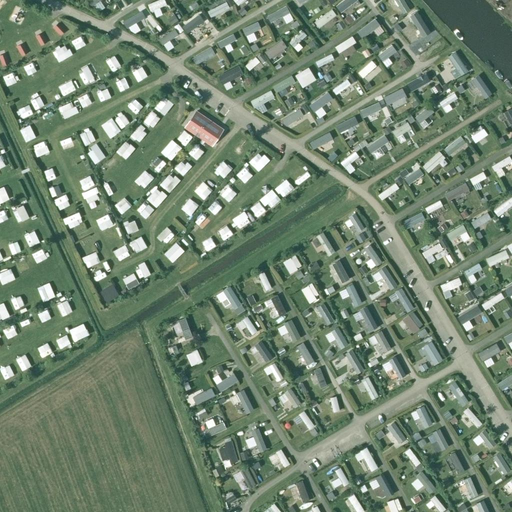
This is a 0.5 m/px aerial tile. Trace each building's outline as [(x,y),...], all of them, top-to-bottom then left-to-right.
[(150,11),(167,6),(165,0),(157,0),(147,3),(150,11)] [(339,0),(335,4),(343,14),(359,2),(357,0),(339,0)] [(395,0),(400,12),(408,9),(404,0),(395,0)] [(207,11),(211,18),(230,8),(226,1),(207,11)] [(191,10),(198,6),(196,2),(188,6),(191,10)] [(269,23),(286,15),(281,6),(265,14),(269,23)] [(332,8),(314,20),(319,27),(337,16),(332,8)] [(415,9),(409,14),(420,29),(426,25),(415,9)] [(190,35),(206,22),(200,14),(184,27),(190,35)] [(353,14),(344,16),(346,23),(355,21),(353,14)] [(175,15),(168,18),(171,24),(178,20),(175,15)] [(258,20),(241,26),(245,36),(262,30),(258,20)] [(397,20),(394,24),(400,29),(403,26),(397,20)] [(52,29),(59,35),(64,31),(57,24),(52,29)] [(168,42),(179,33),(174,28),(164,37),(168,42)] [(302,29),(288,42),(298,52),(304,47),(299,42),(307,35),(302,29)] [(413,48),(431,39),(427,29),(408,38),(413,48)] [(41,32),(35,36),(40,46),(47,42),(41,32)] [(221,48),(237,40),(233,32),(217,40),(221,48)] [(335,43),(342,57),(357,50),(353,41),(355,40),(352,34),(335,43)] [(81,37),(72,41),(77,52),(86,47),(81,37)] [(313,38),(306,42),(309,48),(317,43),(313,38)] [(377,54),(382,62),(398,51),(392,43),(377,54)] [(59,62),(72,55),(66,44),(53,51),(59,62)] [(267,50),(273,61),(283,56),(277,45),(267,50)] [(367,47),(361,50),(365,56),(371,54),(367,47)] [(314,56),(319,67),(335,59),(329,48),(314,56)] [(456,49),(447,54),(459,75),(468,70),(456,49)] [(202,52),(193,59),(197,64),(206,56),(202,52)] [(6,53),(0,54),(0,59),(1,64),(8,62),(6,53)] [(106,61),(112,71),(121,65),(115,56),(106,61)] [(250,71),(261,62),(255,56),(245,65),(250,71)] [(357,71),(363,78),(377,66),(371,59),(357,71)] [(223,84),(244,74),(239,63),(218,73),(223,84)] [(294,73),(303,87),(317,79),(308,65),(294,73)] [(143,67),(132,72),(137,83),(148,78),(143,67)] [(89,79),(97,74),(95,70),(87,74),(89,79)] [(407,81),(412,91),(430,82),(428,77),(423,80),(420,74),(407,81)] [(244,78),(248,85),(253,81),(249,75),(244,78)] [(272,84),(276,91),(291,82),(287,75),(272,84)] [(346,77),(331,89),(336,96),(351,84),(346,77)] [(119,92),(128,87),(122,78),(113,83),(119,92)] [(19,91),(19,82),(3,82),(3,91),(19,91)] [(454,87),(458,94),(465,91),(460,83),(454,87)] [(386,93),(390,101),(404,95),(400,87),(386,93)] [(107,101),(111,98),(106,89),(101,91),(107,101)] [(255,108),(263,105),(262,103),(275,98),(271,89),(251,97),(255,108)] [(452,89),(437,96),(441,106),(457,100),(452,89)] [(324,92),(308,105),(313,111),(329,98),(324,92)] [(78,97),(81,108),(91,105),(89,94),(78,97)] [(36,111),(45,106),(39,96),(30,101),(36,111)] [(289,107),(297,102),(293,97),(286,102),(289,107)] [(135,99),(128,107),(136,115),(143,106),(135,99)] [(365,117),(381,109),(377,100),(361,109),(365,117)] [(65,119),(76,113),(70,102),(60,108),(65,119)] [(274,108),(277,115),(286,112),(283,105),(274,108)] [(424,128),(432,122),(428,117),(435,112),(429,105),(414,117),(424,128)] [(511,107),(511,106),(502,110),(509,130),(511,128),(511,107)] [(286,126),(305,118),(301,107),(281,116),(286,126)] [(211,146),(223,130),(196,111),(184,128),(211,146)] [(142,124),(147,128),(155,119),(150,115),(142,124)] [(339,132),(359,122),(355,115),(336,124),(339,132)] [(408,123),(415,122),(413,115),(406,117),(408,123)] [(112,119),(102,125),(110,138),(120,131),(112,119)] [(394,130),(397,136),(407,130),(403,124),(394,130)] [(481,124),(468,132),(475,143),(488,135),(481,124)] [(31,126),(20,129),(25,143),(35,139),(31,126)] [(80,135),(85,146),(96,141),(90,130),(80,135)] [(313,148),(334,139),(330,131),(310,141),(313,148)] [(384,134),(368,146),(372,152),(389,141),(384,134)] [(172,139),(161,151),(170,159),(181,147),(172,139)] [(444,148),(449,155),(462,146),(457,139),(444,148)] [(66,152),(75,146),(72,140),(62,146),(66,152)] [(125,140),(116,151),(126,160),(135,148),(125,140)] [(34,158),(48,154),(45,144),(31,147),(34,158)] [(97,145),(87,150),(94,163),(105,158),(97,145)] [(471,147),(465,151),(474,162),(479,158),(471,147)] [(327,156),(331,161),(337,155),(333,150),(327,156)] [(345,168),(359,157),(355,150),(340,161),(345,168)] [(421,163),(428,172),(447,158),(440,150),(421,163)] [(363,151),(359,154),(365,161),(369,158),(363,151)] [(503,169),(508,167),(507,164),(511,162),(511,159),(508,152),(492,160),(500,177),(506,174),(503,169)] [(159,154),(150,162),(159,170),(167,162),(159,154)] [(258,154),(248,163),(259,175),(268,165),(258,154)] [(102,164),(112,174),(120,164),(110,155),(102,164)] [(226,175),(236,164),(228,157),(218,168),(226,175)] [(191,168),(183,159),(174,167),(182,176),(191,168)] [(42,167),(45,173),(54,169),(51,163),(42,167)] [(244,166),(234,176),(244,185),(253,176),(244,166)] [(403,175),(409,184),(419,177),(412,168),(403,175)] [(144,169),(134,181),(143,189),(153,178),(144,169)] [(295,178),(298,182),(309,173),(305,169),(295,178)] [(474,185),(487,181),(484,171),(470,176),(474,185)] [(102,176),(109,182),(112,179),(105,172),(102,176)] [(169,172),(159,185),(171,193),(180,180),(169,172)] [(88,204),(100,198),(90,175),(79,180),(84,192),(82,192),(88,204)] [(203,181),(194,189),(202,199),(212,190),(203,181)] [(450,199),(470,190),(466,181),(446,189),(450,199)] [(219,195),(225,199),(233,187),(228,183),(219,195)] [(380,190),(388,201),(398,193),(390,183),(380,190)] [(48,188),(52,197),(62,193),(58,184),(48,188)] [(157,187),(146,198),(156,207),(167,196),(157,187)] [(67,193),(55,198),(59,209),(71,205),(67,193)] [(276,195),(265,202),(269,207),(279,201),(276,195)] [(511,195),(493,209),(498,217),(511,207),(511,195)] [(125,197),(114,203),(120,213),(131,206),(125,197)] [(190,215),(198,204),(189,197),(180,208),(190,215)] [(439,199),(424,207),(432,221),(447,213),(439,199)] [(18,223),(28,219),(23,207),(13,211),(18,223)] [(463,219),(469,215),(465,209),(459,212),(463,219)] [(402,219),(407,229),(426,220),(421,210),(402,219)] [(475,229),(492,219),(487,211),(470,221),(475,229)] [(244,212),(234,219),(240,228),(250,221),(244,212)] [(355,212),(343,220),(348,227),(352,224),(358,232),(365,228),(355,212)] [(64,217),(69,230),(82,225),(78,213),(64,217)] [(199,227),(205,219),(199,215),(194,224),(199,227)] [(134,219),(124,223),(128,234),(138,230),(134,219)] [(444,222),(437,225),(441,232),(448,228),(444,222)] [(101,227),(105,240),(115,236),(111,224),(101,227)] [(225,240),(234,233),(227,224),(218,230),(225,240)] [(165,245),(175,234),(166,226),(156,236),(165,245)] [(448,242),(467,234),(464,227),(445,234),(448,242)] [(28,245),(39,242),(35,231),(24,235),(28,245)] [(324,234),(318,237),(327,252),(333,248),(324,234)] [(142,236),(131,240),(135,252),(146,248),(142,236)] [(203,242),(207,251),(215,247),(212,238),(203,242)] [(81,251),(88,246),(85,240),(77,245),(81,251)] [(172,261),(184,250),(176,241),(164,252),(172,261)] [(363,247),(371,259),(367,262),(370,268),(381,261),(370,243),(363,247)] [(440,243),(421,250),(425,260),(435,256),(433,253),(442,249),(440,243)] [(119,261),(130,255),(125,244),(113,250),(119,261)] [(37,264),(48,258),(43,247),(32,253),(37,264)] [(486,255),(490,266),(510,258),(505,247),(486,255)] [(82,255),(86,267),(100,262),(96,250),(82,255)] [(294,254),(283,262),(291,273),(302,264),(294,254)] [(15,264),(18,270),(30,264),(26,257),(15,264)] [(343,282),(349,280),(340,257),(334,259),(343,282)] [(314,260),(309,267),(314,271),(320,264),(314,260)] [(144,262),(134,268),(140,279),(151,273),(144,262)] [(9,267),(0,271),(0,277),(3,284),(14,279),(9,267)] [(378,273),(388,288),(394,283),(384,269),(378,273)] [(474,286),(483,280),(476,269),(467,275),(474,286)] [(265,270),(258,273),(264,291),(271,289),(265,270)] [(294,273),(298,279),(304,275),(300,270),(294,273)] [(26,276),(28,280),(40,275),(38,271),(26,276)] [(133,272),(123,277),(128,287),(138,282),(133,272)] [(452,295),(450,289),(462,286),(459,277),(439,283),(444,298),(452,295)] [(112,282),(100,290),(107,300),(119,292),(112,282)] [(301,288),(309,302),(320,296),(311,282),(301,288)] [(38,288),(43,299),(53,294),(48,284),(38,288)] [(236,316),(245,310),(231,284),(215,293),(220,302),(226,299),(236,316)] [(476,294),(482,289),(479,285),(472,289),(476,294)] [(406,312),(414,308),(402,286),(394,290),(406,312)] [(467,301),(473,299),(470,291),(464,293),(467,301)] [(485,311),(505,299),(501,291),(481,303),(485,311)] [(275,319),(287,313),(277,292),(264,298),(275,319)] [(15,309),(24,305),(19,295),(10,299),(15,309)] [(66,299),(57,304),(63,316),(73,311),(66,299)] [(320,319),(331,314),(325,302),(314,307),(320,319)] [(367,304),(355,311),(363,324),(374,317),(367,304)] [(469,321),(482,314),(477,304),(457,315),(466,331),(473,327),(469,321)] [(48,308),(38,311),(41,322),(51,319),(48,308)] [(402,320),(414,332),(423,323),(411,311),(402,320)] [(185,337),(193,334),(185,315),(178,318),(185,337)] [(248,315),(237,321),(241,328),(246,326),(251,335),(257,332),(248,315)] [(291,317),(284,321),(294,339),(301,335),(291,317)] [(339,325),(329,330),(338,349),(348,344),(339,325)] [(4,331),(8,343),(18,339),(14,327),(4,331)] [(381,329),(374,332),(384,353),(391,350),(381,329)] [(470,342),(475,339),(471,332),(466,335),(470,342)] [(511,332),(503,338),(509,349),(511,347),(511,332)] [(67,333),(56,337),(59,347),(70,344),(67,333)] [(419,339),(431,360),(438,356),(426,335),(419,339)] [(371,339),(375,350),(380,348),(376,337),(371,339)] [(262,359),(270,354),(261,339),(252,344),(262,359)] [(305,340),(298,343),(306,365),(314,363),(305,340)] [(497,343),(477,350),(481,360),(501,354),(497,343)] [(34,350),(38,359),(43,356),(38,347),(34,350)] [(191,365),(202,361),(197,348),(186,353),(191,365)] [(330,358),(334,351),(328,348),(325,355),(330,358)] [(351,349),(345,354),(355,367),(361,362),(351,349)] [(18,357),(22,368),(31,364),(27,353),(18,357)] [(368,361),(371,366),(379,362),(377,357),(368,361)] [(390,361),(397,377),(403,374),(397,358),(390,361)] [(263,366),(267,374),(272,372),(276,378),(282,375),(275,361),(263,366)] [(15,364),(6,368),(11,376),(19,372),(15,364)] [(361,365),(355,371),(359,375),(365,370),(361,365)] [(309,371),(313,383),(318,381),(320,388),(327,386),(320,367),(309,371)] [(219,389),(235,380),(231,372),(215,382),(219,389)] [(501,390),(511,383),(511,373),(497,383),(501,390)] [(371,400),(378,398),(369,375),(362,377),(371,400)] [(452,383),(443,393),(453,403),(462,393),(452,383)] [(287,412),(301,405),(292,387),(278,394),(287,412)] [(194,404),(207,396),(203,389),(190,397),(194,404)] [(335,394),(329,396),(333,411),(340,410),(335,394)] [(227,412),(231,420),(250,411),(246,403),(227,412)] [(423,404),(410,411),(421,431),(434,424),(423,404)] [(477,428),(482,423),(467,407),(462,412),(477,428)] [(309,429),(315,425),(303,409),(297,413),(309,429)] [(453,414),(447,418),(453,425),(459,421),(453,414)] [(283,420),(285,424),(293,421),(291,416),(283,420)] [(203,428),(207,436),(226,426),(222,419),(203,428)] [(395,446),(405,437),(394,423),(384,432),(395,446)] [(440,448),(447,445),(439,427),(432,430),(440,448)] [(472,436),(487,452),(496,444),(481,428),(472,436)] [(254,451),(266,446),(260,430),(248,435),(254,451)] [(412,435),(416,440),(421,436),(418,431),(412,435)] [(417,440),(420,446),(427,443),(423,436),(417,440)] [(220,445),(222,463),(230,463),(229,457),(235,456),(233,438),(223,439),(224,444),(220,445)] [(356,451),(365,473),(377,468),(368,446),(356,451)] [(405,450),(414,466),(419,463),(411,447),(405,450)] [(273,461),(280,458),(283,466),(289,463),(282,448),(270,453),(273,461)] [(453,475),(464,469),(455,451),(444,456),(453,475)] [(501,457),(493,464),(501,474),(509,467),(501,457)] [(332,467),(335,473),(329,475),(335,487),(348,481),(339,464),(332,467)] [(236,480),(242,476),(248,487),(255,483),(246,465),(232,472),(236,480)] [(422,471),(413,477),(420,487),(429,481),(422,471)] [(381,472),(371,477),(379,495),(390,490),(381,472)] [(463,478),(471,497),(478,495),(470,475),(463,478)] [(442,480),(447,488),(452,485),(447,477),(442,480)] [(302,479),(295,482),(303,504),(310,501),(302,479)] [(461,493),(467,491),(463,480),(457,482),(461,493)] [(367,482),(360,485),(363,490),(370,487),(367,482)] [(434,484),(428,489),(432,494),(438,489),(434,484)] [(354,493),(348,496),(356,511),(362,511),(364,511),(354,493)] [(227,498),(228,503),(238,500),(236,495),(227,498)] [(441,511),(447,506),(433,495),(426,503),(430,506),(432,503),(441,511)] [(397,497),(385,502),(389,511),(397,511),(403,510),(397,497)] [(488,511),(484,499),(471,504),(473,510),(479,508),(480,511),(488,511)] [(456,506),(460,511),(467,506),(463,501),(456,506)] [(281,511),(276,502),(262,509),(263,511),(281,511)]
